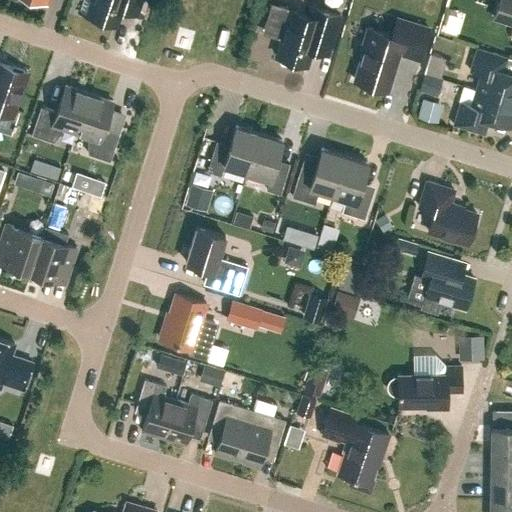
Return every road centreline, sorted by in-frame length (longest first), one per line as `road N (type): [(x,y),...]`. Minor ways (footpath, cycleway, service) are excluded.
road 1 (residential): [(316,511),(86,438),(78,422),(100,330)]
road 2 (residential): [(511,168),(219,77),(179,82)]
road 3 (residential): [(100,330),(179,82)]
road 4 (residential): [(179,82),(0,22)]
road 5 (residential): [(440,511),(491,364)]
